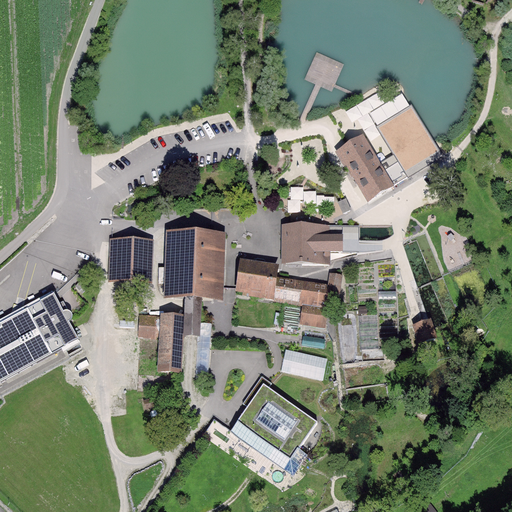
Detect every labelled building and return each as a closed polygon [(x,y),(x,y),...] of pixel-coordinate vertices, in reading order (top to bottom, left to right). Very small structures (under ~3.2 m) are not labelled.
[(339,153),(369,203),(409,179),(397,159),(384,167),(366,137),(339,153)] [(344,211),(352,208),(348,199),(341,201),(344,211)] [(283,226),(282,264),(332,265),(332,253),(344,253),(344,235),(331,234),(331,226),(283,226)] [(203,300),(224,300),(226,257),(227,235),(168,232),(165,298),(185,299),(203,300)] [(143,282),(144,243),(112,242),(111,282),(143,282)] [(280,265),(242,260),(237,293),(274,299),(278,278),(280,265)] [(341,292),(344,276),(331,274),(329,285),(329,290),(341,292)] [(274,299),(326,307),(329,290),(329,285),(278,278),(274,299)] [(81,283),(76,287),(80,291),(85,287),(81,283)] [(55,293),(0,324),(0,384),(63,350),(64,353),(81,343),(71,323),(73,319),(73,314),(71,311),(68,310),(64,311),(55,293)] [(185,315),(184,336),(201,337),(203,300),(185,299),(185,315)] [(304,310),(302,323),(323,327),(325,313),(304,310)] [(160,340),(159,371),(182,372),(184,336),(185,315),(161,314),(161,317),(160,340)] [(140,316),(139,339),(160,340),(161,317),(140,316)] [(415,327),(421,345),(435,340),(429,323),(415,327)] [(322,380),(326,360),(287,352),(283,371),(322,380)] [(265,385),(269,389),(272,384),(263,378),(244,404),(249,407),(265,385)] [(319,424),(269,389),(265,385),(249,407),(239,422),(231,432),(285,471),(293,460),(300,450),(319,424)] [(146,410),(158,407),(156,398),(144,401),(146,410)] [(285,471),(231,432),(215,421),(205,435),(210,439),(209,440),(283,492),(294,477),(308,456),(300,450),(293,460),(285,471)]
